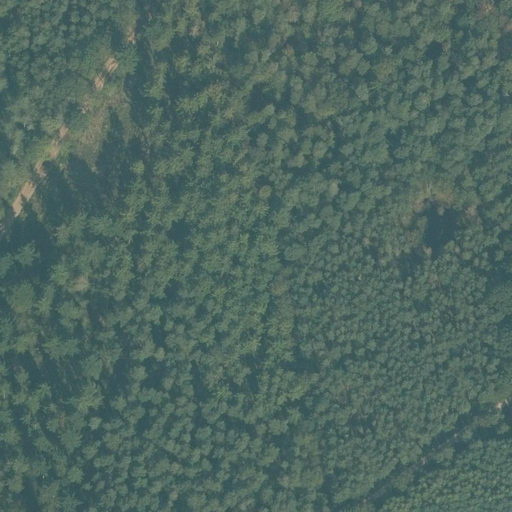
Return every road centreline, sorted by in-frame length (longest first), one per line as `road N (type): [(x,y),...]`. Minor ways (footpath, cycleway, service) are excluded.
road 1 (track): [(329,511),(216,0)]
road 2 (track): [(153,0),(0,224)]
road 3 (track): [(354,511),(511,398)]
